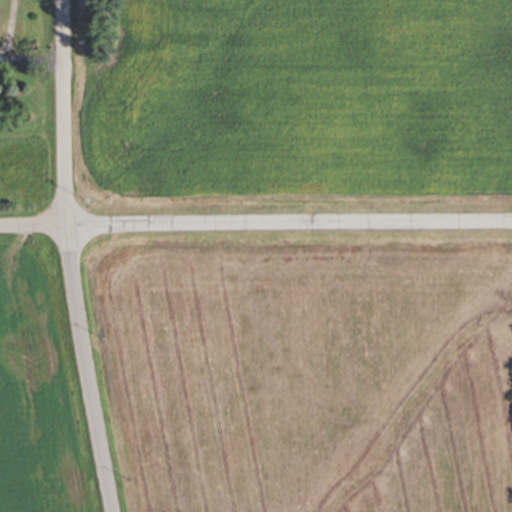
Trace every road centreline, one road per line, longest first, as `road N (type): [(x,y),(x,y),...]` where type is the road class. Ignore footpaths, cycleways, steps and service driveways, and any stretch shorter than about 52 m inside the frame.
road 1 (tertiary): [(113,511),(67,232),(65,0)]
road 2 (residential): [(0,233),(511,228)]
